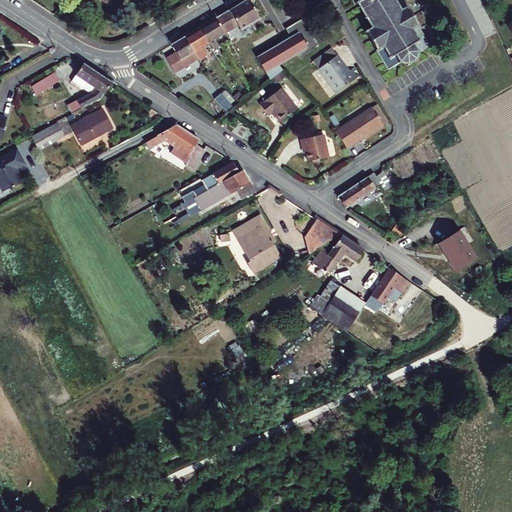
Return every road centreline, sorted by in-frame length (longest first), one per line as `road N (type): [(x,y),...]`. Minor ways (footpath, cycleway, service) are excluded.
road 1 (residential): [(311,199),(487,328),(461,342)]
road 2 (residential): [(116,58),(133,85),(311,199)]
road 3 (residential): [(311,199),(397,145),(404,126),(392,104)]
road 4 (tertiary): [(5,0),(85,52),(116,58)]
road 5 (residential): [(330,0),(392,104)]
road 6 (tertiary): [(116,58),(221,0)]
